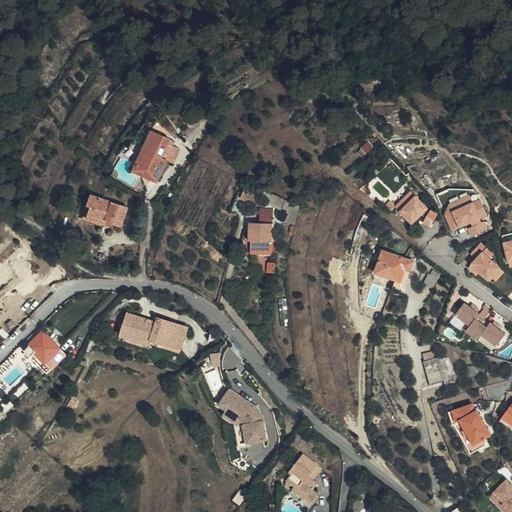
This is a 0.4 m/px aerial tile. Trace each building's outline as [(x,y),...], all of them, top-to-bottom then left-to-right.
[(158,179),(168,158),(163,156),(171,136),(156,129),(137,169),(158,179)] [(264,195),(266,188),(252,181),(247,196),(266,204),(267,200),(269,197),(264,195)] [(176,205),(183,191),(170,185),(165,196),(166,197),(167,196),(169,196),(170,196),(171,196),(172,197),(174,198),(174,199),(174,201),(175,202),(174,204),(176,205)] [(296,225),(302,206),(266,188),(264,195),(269,197),(267,200),(282,208),(283,207),(285,207),(287,207),(289,209),(290,210),(290,212),(290,214),(289,216),(288,217),(286,218),(284,219),(296,225)] [(88,212),(91,214),(99,192),(94,190),(90,200),(92,201),(88,212)] [(99,192),(91,214),(105,219),(106,217),(122,222),(129,204),(99,192)] [(400,209),(405,214),(419,199),(414,195),(400,209)] [(453,205),(455,211),(476,203),(473,197),(453,205)] [(419,199),(405,214),(413,221),(426,207),(419,199)] [(455,211),(461,226),(482,218),(476,203),(455,211)] [(275,248),(276,208),(264,208),(264,219),(248,219),(248,236),(252,236),(251,247),(275,248)] [(425,221),(432,225),(439,214),(433,209),(425,221)] [(453,228),(461,226),(455,211),(448,214),(453,228)] [(400,234),(380,220),(379,222),(392,232),(390,235),(396,239),(400,234)] [(486,220),(469,226),(471,233),(488,227),(486,220)] [(473,251),(479,257),(487,248),(490,245),(483,239),(473,251)] [(487,248),(479,257),(474,262),(490,278),(495,273),(503,264),(487,248)] [(415,260),(407,257),(384,250),(375,272),(396,279),(402,281),(406,269),(411,270),(415,260)] [(503,264),(495,273),(500,278),(508,269),(503,264)] [(435,287),(443,271),(435,267),(433,271),(431,270),(425,281),(435,287)] [(286,324),(294,323),(290,300),(290,295),(282,296),(286,324)] [(498,345),(506,334),(492,322),(488,327),(478,319),(482,314),(467,303),(458,315),(471,325),(467,330),(479,340),(484,335),(498,345)] [(185,351),(193,328),(163,317),(161,322),(133,312),(124,335),(150,344),(152,339),(185,351)] [(277,325),(268,312),(259,317),(268,331),(277,325)] [(39,366),(58,348),(43,331),(23,350),(39,366)] [(64,358),(66,355),(58,348),(39,366),(47,374),(64,358)] [(448,376),(442,353),(436,354),(434,349),(425,351),(427,357),(425,358),(431,381),(448,376)] [(229,411),(245,422),(249,444),(268,441),(263,416),(259,409),(232,391),(222,406),(229,411)] [(492,433),(480,409),(478,409),(475,402),(448,412),(453,424),(455,423),(469,451),(486,443),(484,438),(492,433)] [(511,405),(503,418),(511,424),(511,405)] [(245,422),(229,411),(226,415),(236,422),(241,446),(249,444),(245,422)] [(9,423),(2,417),(0,418),(0,427),(2,430),(9,423)] [(286,482),(294,488),(306,497),(304,500),(310,505),(317,495),(312,491),(316,486),(308,479),(317,468),(301,456),(288,474),(290,475),(286,482)] [(511,511),(511,483),(505,477),(493,490),(503,500),(500,503),(509,511),(511,511)] [(306,497),(294,488),(291,491),(303,501),(304,500),(306,497)]
